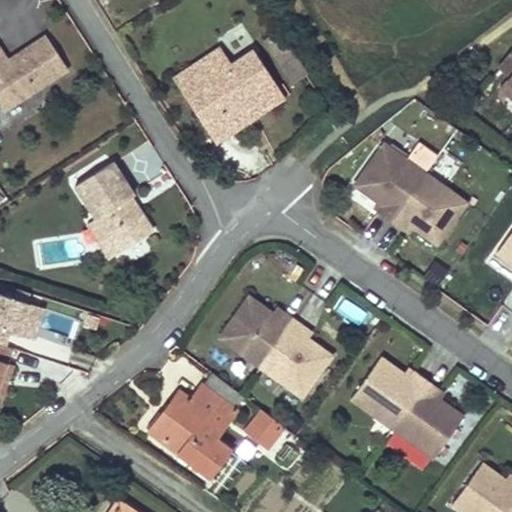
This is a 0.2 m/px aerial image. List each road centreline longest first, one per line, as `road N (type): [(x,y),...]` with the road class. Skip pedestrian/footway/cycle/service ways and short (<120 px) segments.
road 1 (residential): [(227,217),(157,325),(0,467)]
road 2 (residential): [(511,361),(280,212),(227,217)]
road 3 (residential): [(227,217),(78,0)]
road 4 (unknown): [(221,511),(76,398)]
road 5 (residential): [(329,137),(227,217)]
